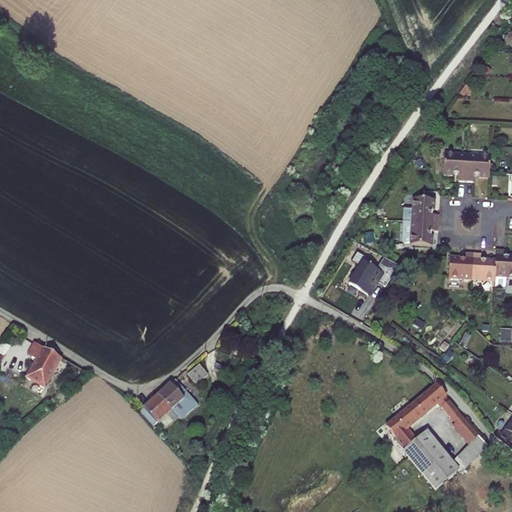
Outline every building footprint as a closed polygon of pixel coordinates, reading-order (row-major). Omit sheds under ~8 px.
[(465,178),(472,179),(474,153),(452,151),(450,173),(460,173),(460,172),(465,172),(465,178)] [(498,154),(474,153),(472,179),(480,179),(481,173),(486,174),(486,175),(496,175),(498,154)] [(413,222),(440,224),(440,217),(434,216),(435,211),(436,211),(436,202),(415,200),(413,222)] [(439,233),(440,224),(413,222),(412,245),(434,247),(435,237),(433,237),(434,232),(439,233)] [(506,251),(498,251),(497,261),(496,283),(496,288),(507,289),(508,278),(511,278),(511,256),(510,257),(510,258),(505,258),(506,251)] [(402,266),(388,258),(379,270),(374,266),(376,262),(362,252),(355,261),(363,267),(352,284),(360,289),(359,294),(369,296),(379,281),(388,287),(402,266)] [(452,280),(473,281),(475,255),(468,255),(468,261),(463,260),(463,259),(453,258),(452,280)] [(496,283),(497,261),(489,260),(488,262),(483,262),(483,255),(475,255),(473,281),(478,281),(477,288),(484,289),(484,282),(496,283)] [(502,340),(511,340),(511,328),(502,328),(502,340)] [(0,365),(12,347),(5,343),(0,351),(0,365)] [(46,390),(64,360),(38,345),(33,353),(37,354),(34,359),(39,361),(28,379),(46,390)] [(199,365),(188,375),(197,384),(208,375),(199,365)] [(177,381),(160,397),(173,412),(178,407),(184,413),(196,402),(177,381)] [(438,386),(381,432),(390,444),(443,401),(447,397),(438,386)] [(160,397),(142,413),(155,428),(173,412),(160,397)] [(462,474),(489,445),(480,437),(458,411),(452,415),(474,441),(454,463),(429,432),(405,451),(437,490),(461,471),(462,474)] [(511,418),(500,435),(511,443),(511,418)]
